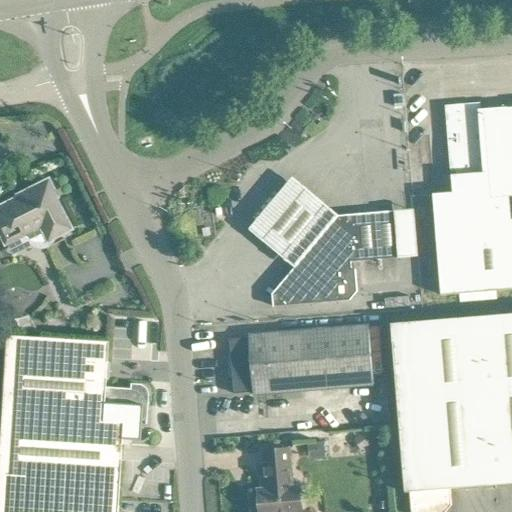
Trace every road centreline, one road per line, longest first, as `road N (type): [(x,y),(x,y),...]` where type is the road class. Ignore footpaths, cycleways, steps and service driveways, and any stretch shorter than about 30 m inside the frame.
road 1 (unclassified): [(126,191),(256,136),(321,62),(351,44),(511,43)]
road 2 (unclassified): [(188,511),(176,302),(126,191)]
road 3 (unclassified): [(126,191),(78,81)]
